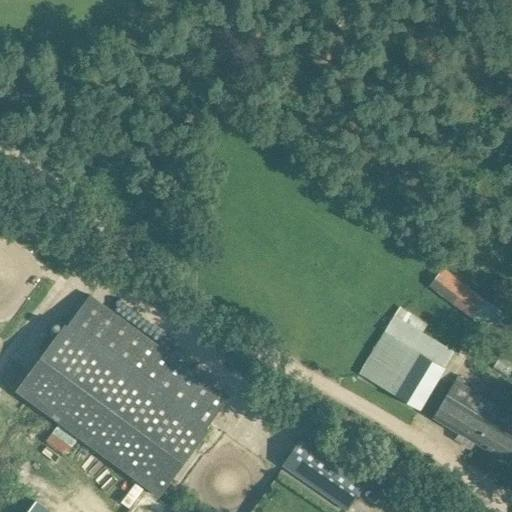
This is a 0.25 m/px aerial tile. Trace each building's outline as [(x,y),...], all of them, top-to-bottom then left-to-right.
[(511,318),(443,268),(429,287),(493,334),(499,326),(511,335),(511,318)] [(495,282),(496,301),(511,300),(509,281),(495,282)] [(90,295),(67,325),(207,428),(229,398),(90,295)] [(400,307),(370,357),(360,374),(419,409),(454,352),(422,333),(428,324),(400,307)] [(207,428),(67,325),(65,324),(16,390),(160,496),(209,430),(207,428)] [(456,380),(443,400),(433,418),(505,460),(511,447),(511,435),(504,431),(505,430),(495,424),(504,409),(456,380)] [(304,435),(292,451),(285,462),(349,507),(368,480),(304,435)]
